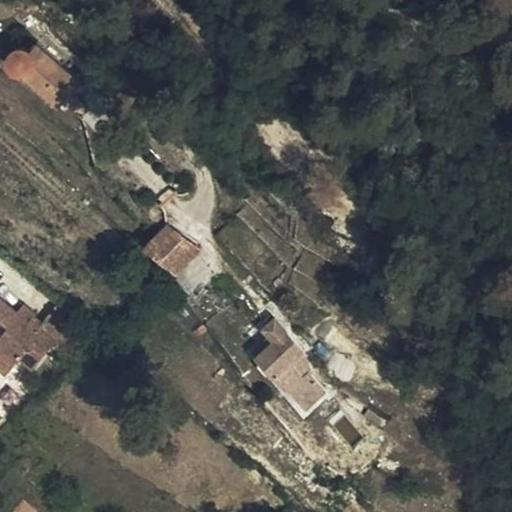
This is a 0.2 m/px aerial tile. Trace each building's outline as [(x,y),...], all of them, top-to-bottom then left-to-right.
[(57,83),(81,62),(44,20),(38,24),(24,21),(14,24),(8,30),(7,34),(7,44),(13,49),(18,49),(27,45),(57,83)] [(161,266),(181,246),(154,215),(132,237),(161,266)] [(161,266),(156,270),(182,295),(204,271),(181,246),(161,266)] [(0,356),(6,348),(25,360),(45,331),(13,308),(11,312),(0,304),(0,356)] [(235,353),(266,383),(281,369),(291,378),(297,373),(290,346),(261,317),(251,327),(255,333),(235,353)] [(15,511),(28,511),(34,503),(20,493),(10,509),(15,511)]
